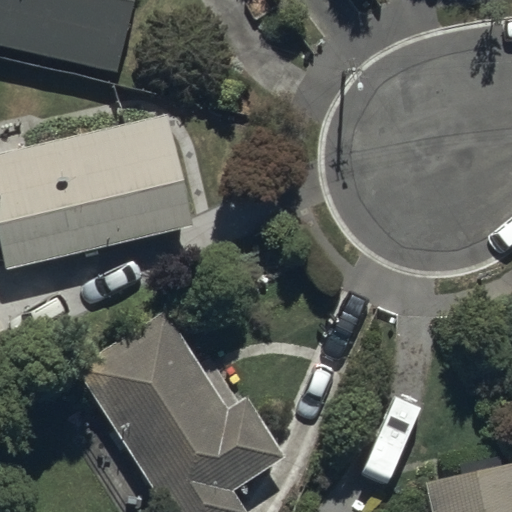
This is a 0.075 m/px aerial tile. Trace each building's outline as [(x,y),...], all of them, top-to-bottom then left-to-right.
[(129,0),(0,0),(0,37),(116,63),(129,0)] [(0,148),(0,236),(6,261),(193,217),(167,109),(0,148)] [(226,400),(159,304),(72,364),(173,511),(233,511),(247,502),(230,478),(282,443),(244,388),(226,400)] [(0,366),(23,355),(0,312),(0,366)] [(431,509),(415,511),(511,511),(511,451),(423,469),(431,509)]
